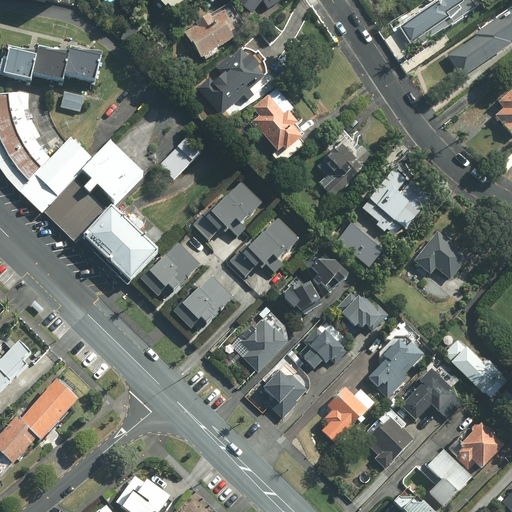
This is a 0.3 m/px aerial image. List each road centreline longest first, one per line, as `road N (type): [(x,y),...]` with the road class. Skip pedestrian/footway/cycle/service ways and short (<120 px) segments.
road 1 (residential): [(332,0),(441,157),(511,203)]
road 2 (tertiary): [(0,226),(171,394)]
road 3 (residential): [(32,511),(171,394)]
road 4 (tertiary): [(171,394),(290,511)]
